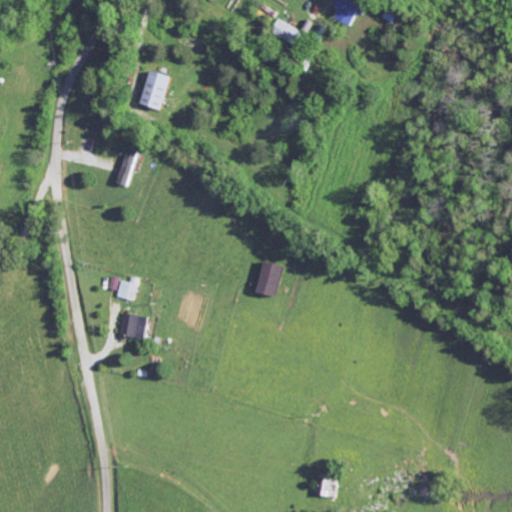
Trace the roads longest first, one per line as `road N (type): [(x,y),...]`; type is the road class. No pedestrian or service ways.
road 1 (residential): [(70,277),(54,160),(59,115),(72,72),(115,0)]
road 2 (residential): [(106,511),(102,446),(70,277)]
road 3 (residential): [(54,160),(31,223),(0,267)]
